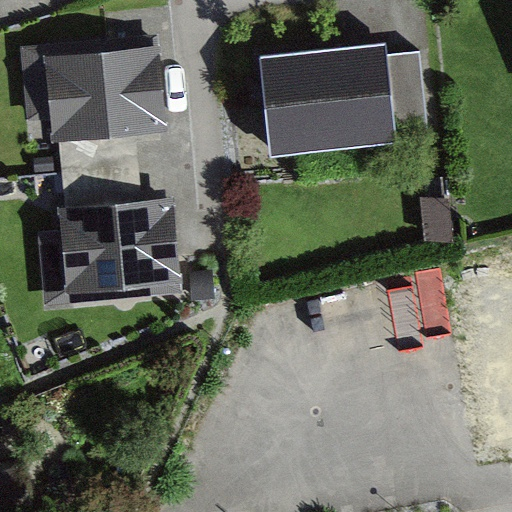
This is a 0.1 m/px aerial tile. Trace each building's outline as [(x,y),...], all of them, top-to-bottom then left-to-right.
[(29,116),(52,114),(54,136),(60,136),(138,129),(170,126),(162,39),(89,45),(88,37),(22,43),(29,116)] [(405,46),(269,58),(278,154),(447,139),(439,53),(405,56),(405,46)] [(60,136),(65,200),(143,193),(138,129),(60,136)] [(47,301),(185,289),(176,190),(143,193),(65,200),(62,200),(64,227),(40,229),(47,301)] [(511,258),(464,266),(501,468),(511,466),(511,258)] [(0,511),(9,511),(0,482),(0,511)]
